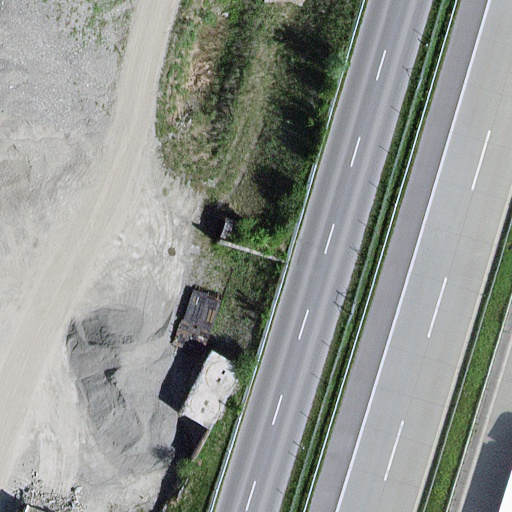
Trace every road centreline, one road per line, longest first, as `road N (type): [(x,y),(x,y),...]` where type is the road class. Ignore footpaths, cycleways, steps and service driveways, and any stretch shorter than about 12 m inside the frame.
road 1 (unclassified): [(407,0),(255,511)]
road 2 (motorway): [(511,49),(373,511)]
